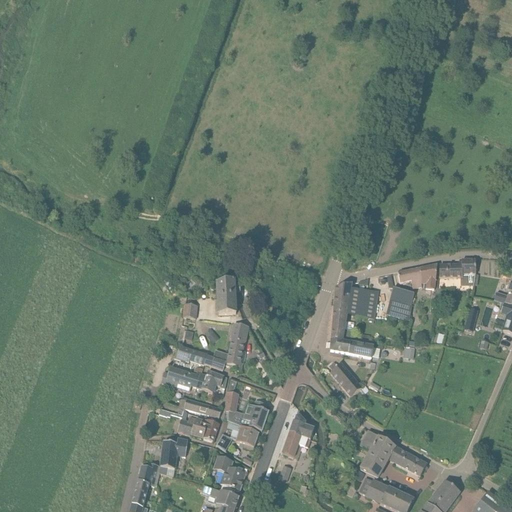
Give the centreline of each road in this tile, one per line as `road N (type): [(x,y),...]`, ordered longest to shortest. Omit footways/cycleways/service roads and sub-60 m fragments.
road 1 (residential): [(328,281),(427,0)]
road 2 (residential): [(461,477),(333,406),(296,370)]
road 3 (residential): [(328,281),(473,255),(511,261)]
road 4 (unclassified): [(122,511),(159,365)]
road 5 (unclassified): [(244,511),(296,370)]
road 6 (residential): [(461,477),(511,354)]
